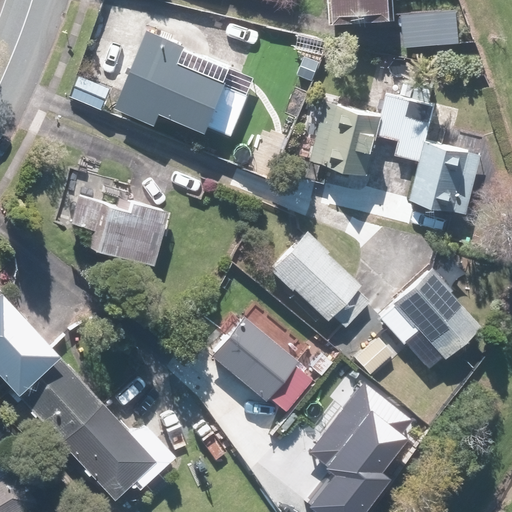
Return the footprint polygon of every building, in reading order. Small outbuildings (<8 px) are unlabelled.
[(340,0),(341,23),(400,20),(398,0),(340,0)] [(459,11),(404,13),(406,46),(460,44),(459,11)] [(192,45),(150,28),(143,45),(131,40),(119,68),(131,73),(117,106),(162,125),(167,112),(213,130),(233,83),(184,63),(192,45)] [(494,170),(486,133),(436,121),(439,106),(412,99),(420,66),(378,55),(365,108),(388,113),(382,136),(403,141),(400,155),(420,160),(410,199),(469,214),(481,166),(494,170)] [(365,108),(331,99),(317,158),(374,172),(382,136),(388,113),(365,108)] [(94,231),(90,244),(152,262),(167,209),(118,195),(115,203),(69,190),(60,221),(94,231)] [(362,282),(305,228),(271,264),(327,318),(331,314),(344,326),(369,300),(357,288),(362,282)] [(442,354),(479,321),(449,287),(470,268),(453,249),(379,314),(403,341),(418,327),(442,354)] [(0,288),(0,369),(18,388),(56,351),(58,349),(0,288)] [(280,344),(244,313),(211,352),(281,411),(328,355),(295,327),(280,344)] [(399,344),(369,317),(339,351),(370,377),(399,344)] [(59,462),(73,449),(127,505),(148,485),(156,494),(188,462),(156,429),(145,440),(69,362),(14,415),(59,462)] [(308,506),(315,511),(364,511),(391,478),(384,472),(409,440),(403,435),(414,421),(364,383),(308,455),(333,474),(308,506)] [(0,511),(16,511),(36,500),(5,449),(0,452),(0,511)]
